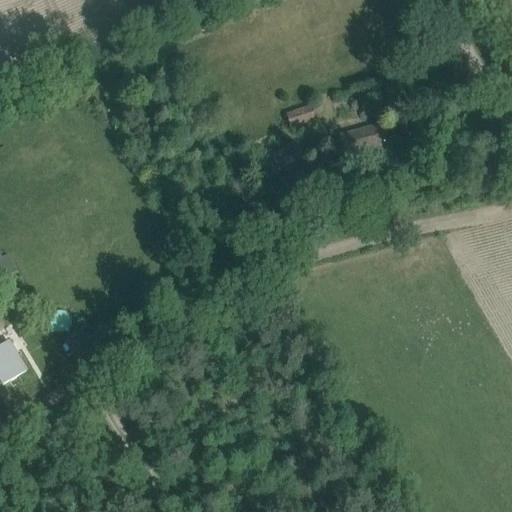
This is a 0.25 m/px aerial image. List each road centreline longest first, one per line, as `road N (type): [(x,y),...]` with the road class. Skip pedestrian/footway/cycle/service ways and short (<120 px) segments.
road 1 (unclassified): [(511,207),(287,262),(83,376),(172,511)]
road 2 (unclassified): [(511,128),(439,0)]
